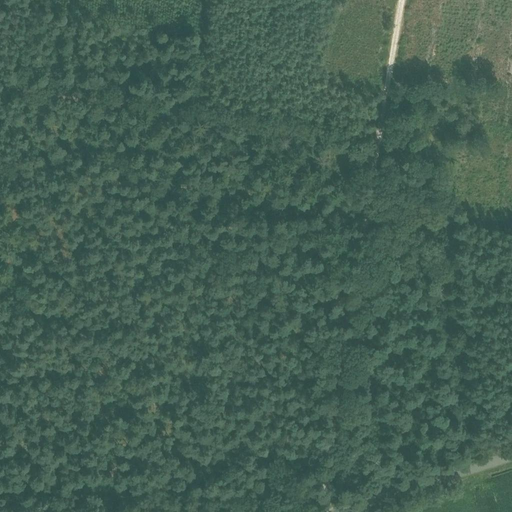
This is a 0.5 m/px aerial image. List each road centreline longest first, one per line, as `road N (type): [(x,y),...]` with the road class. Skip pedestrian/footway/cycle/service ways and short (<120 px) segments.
road 1 (track): [(323,511),(396,0)]
road 2 (track): [(0,83),(374,140)]
road 3 (unclassified): [(344,511),(511,455)]
